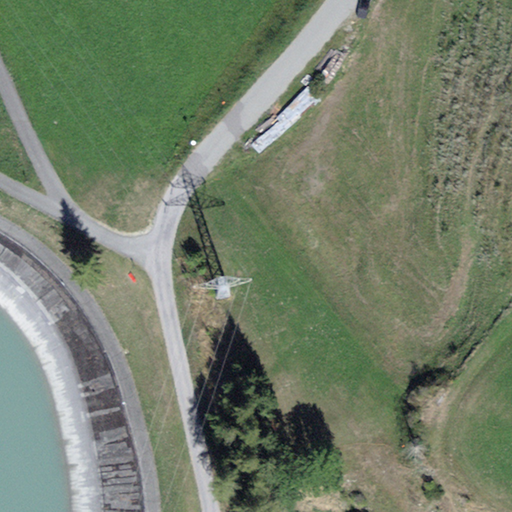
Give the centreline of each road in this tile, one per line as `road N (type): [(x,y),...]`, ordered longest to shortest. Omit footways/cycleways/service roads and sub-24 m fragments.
road 1 (track): [(154,511),(150,464),(112,339),(56,262),(0,226)]
road 2 (unclassified): [(56,210),(0,67)]
